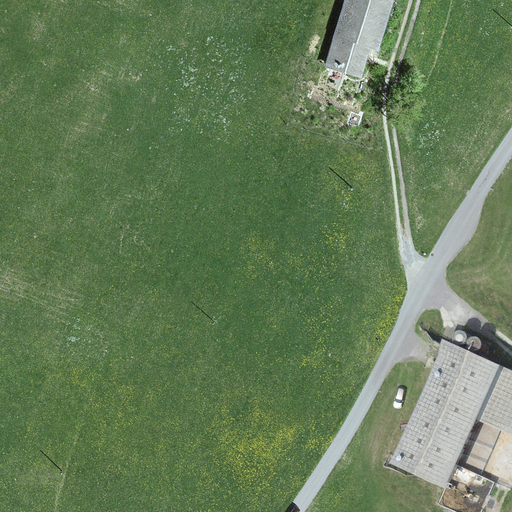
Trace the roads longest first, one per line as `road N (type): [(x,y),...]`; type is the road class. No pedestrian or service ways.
road 1 (tertiary): [(511,141),(294,511)]
road 2 (track): [(425,285),(408,255),(387,125),(394,64),(414,0)]
